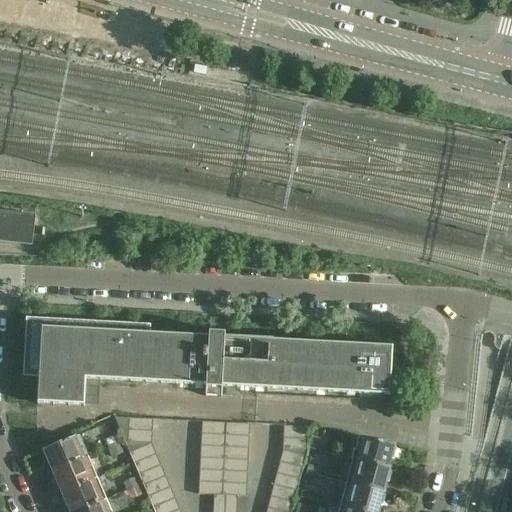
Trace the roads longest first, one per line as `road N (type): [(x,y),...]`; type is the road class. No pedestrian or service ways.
road 1 (residential): [(0,276),(461,306)]
road 2 (secondary): [(189,14),(498,94)]
road 3 (residential): [(461,306),(450,457),(437,511)]
